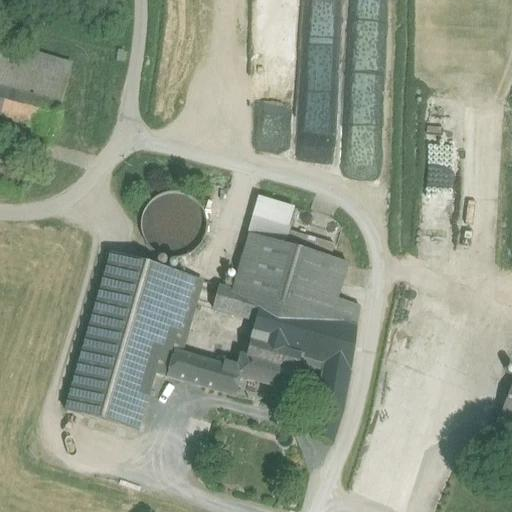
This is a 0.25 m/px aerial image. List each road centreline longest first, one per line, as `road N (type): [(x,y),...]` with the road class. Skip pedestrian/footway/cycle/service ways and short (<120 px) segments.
road 1 (track): [(140,0),(122,137),(332,195),(351,208),(377,253),(363,383),(316,511)]
road 2 (unclassified): [(122,137),(62,204),(0,211)]
road 3 (track): [(221,511),(175,486),(164,466),(177,402)]
